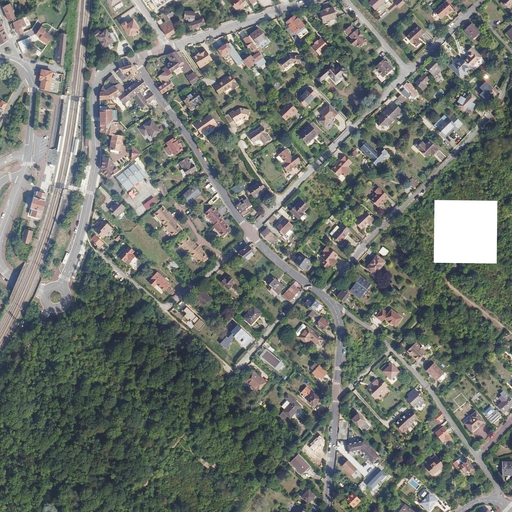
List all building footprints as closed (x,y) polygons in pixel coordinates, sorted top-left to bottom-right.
[(236,4),(238,8),(240,9),(245,5),(244,4),(248,1),(247,0),(230,0),(234,6),(236,4)] [(388,0),(374,0),(371,3),(377,10),(388,0)] [(403,0),(399,0),(397,3),(396,3),(396,4),(400,8),(406,3),(403,0)] [(441,20),(446,16),(449,14),(450,15),(454,12),(447,2),(435,12),(437,13),(436,15),(438,17),(440,18),(441,20)] [(7,22),(16,18),(10,4),(3,8),(7,22)] [(71,27),(73,8),(62,24),(71,27)] [(328,8),(323,10),(323,11),(319,12),(323,23),(336,18),(333,8),(329,9),(328,8)] [(206,23),(205,17),(196,20),(196,18),(196,11),(185,11),(185,19),(190,19),(190,22),(188,23),(192,28),(206,23)] [(378,19),(381,23),(390,15),(387,12),(378,19)] [(168,18),(165,13),(161,16),(162,18),(157,22),(167,38),(177,31),(168,18)] [(286,28),(292,37),(297,33),(298,34),(299,34),(303,38),(310,32),(306,27),(306,26),(297,15),(288,22),(290,25),(286,28)] [(24,17),(14,23),(20,36),(25,34),(24,30),(28,27),(24,17)] [(0,41),(1,44),(8,39),(1,20),(0,21),(0,41)] [(127,23),(126,21),(122,24),(129,35),(132,34),(132,35),(136,32),(136,31),(140,28),(134,20),(129,23),(127,23)] [(359,30),(357,31),(353,26),(346,32),(350,37),(353,41),(350,43),(354,48),(357,46),(360,49),(364,46),(366,46),(368,45),(367,43),(368,43),(364,37),(364,36),(362,33),(361,33),(359,30)] [(483,35),(476,26),(468,33),(476,41),(483,35)] [(56,37),(42,27),(38,34),(50,44),(56,37)] [(98,28),(93,33),(100,40),(104,47),(116,39),(112,33),(110,33),(106,27),(100,31),(98,28)] [(427,35),(421,28),(409,39),(416,46),(417,45),(419,49),(424,45),(421,41),(427,35)] [(268,41),(260,29),(249,37),(258,48),(268,41)] [(134,40),(144,33),(141,30),(132,37),(134,40)] [(65,32),(63,50),(62,53),(60,64),(67,65),(70,33),(65,32)] [(158,41),(154,36),(152,35),(149,45),(150,48),(157,45),(158,41)] [(31,37),(18,42),(22,50),(34,46),(31,37)] [(258,48),(249,37),(245,40),(248,43),(247,44),(249,48),(251,47),(253,52),(257,49),(259,53),(253,58),(258,66),(260,68),(261,67),(262,69),(266,66),(267,68),(270,67),(258,48)] [(333,43),(330,39),(326,43),(325,41),(321,44),(321,43),(318,46),(318,47),(315,49),(322,58),(332,50),(330,48),(335,44),(333,43)] [(229,63),(235,59),(240,65),(245,62),(241,56),(232,43),(230,45),(229,44),(220,49),(229,63)] [(178,64),(183,61),(176,50),(171,52),(176,60),(178,64)] [(471,59),(472,60),(467,65),(473,71),(477,75),(487,65),(484,62),(485,62),(475,51),(471,55),(472,57),(471,59)] [(171,63),(176,60),(171,52),(166,54),(171,63)] [(198,56),(194,59),(201,69),(213,61),(207,52),(202,55),(199,57),(198,56)] [(251,56),(250,57),(247,59),(244,55),(241,56),(245,62),(246,64),(249,68),(251,67),(252,70),(258,66),(253,58),(251,56)] [(302,64),(302,56),(291,55),(281,63),(286,69),(294,63),(302,64)] [(374,67),(381,75),(385,72),(387,74),(394,68),(390,63),(388,64),(386,62),(383,59),(374,67)] [(178,64),(176,60),(171,63),(167,66),(171,72),(180,66),(178,64)] [(441,71),(444,68),(438,62),(430,70),(438,79),(443,74),(441,71)] [(467,65),(464,62),(459,67),(455,63),(451,67),(463,80),(473,71),(467,65)] [(149,93),(145,87),(148,85),(146,82),(135,67),(131,64),(128,65),(119,69),(124,74),(127,78),(131,80),(134,82),(150,103),(157,98),(152,91),(149,93)] [(332,77),(331,78),(339,89),(352,79),(349,75),(349,74),(346,70),(345,71),(343,68),(338,73),(337,72),(332,76),(332,77)] [(122,82),(127,78),(124,74),(119,69),(115,72),(122,82)] [(59,81),(58,80),(51,79),(53,72),(51,71),(41,70),(39,80),(41,80),(40,89),(57,92),(59,81)] [(174,85),(169,77),(167,75),(165,71),(160,75),(165,83),(160,87),(158,88),(162,94),(164,93),(174,85)] [(199,79),(195,72),(187,77),(192,85),(199,80),(199,79)] [(433,78),(430,74),(427,77),(428,78),(419,86),(423,90),(432,82),(431,80),(433,78)] [(115,87),(119,84),(112,75),(108,77),(111,81),(110,82),(113,85),(115,87)] [(230,80),(225,83),(222,85),(222,86),(217,89),(221,96),(226,93),(234,88),(236,91),(241,87),(234,75),(229,78),(230,80)] [(128,89),(134,97),(138,102),(143,108),(150,103),(134,82),(131,80),(129,82),(131,86),(128,89)] [(493,89),(486,81),(480,88),(483,91),(479,95),(485,100),(491,93),(490,92),(493,89)] [(373,88),(379,94),(384,90),(378,83),(373,88)] [(120,84),(119,84),(115,87),(121,95),(119,97),(124,105),(134,97),(128,89),(125,91),(120,84)] [(106,90),(114,101),(119,97),(121,95),(115,87),(113,85),(106,90)] [(407,87),(418,99),(421,96),(410,85),(407,87)] [(100,99),(100,106),(105,105),(115,105),(114,101),(106,90),(103,86),(100,91),(100,92),(100,94),(100,99)] [(190,94),(186,96),(187,97),(184,100),(191,110),(192,110),(195,108),(195,106),(202,102),(193,89),(189,92),(190,94)] [(433,95),(436,98),(444,93),(442,89),(433,95)] [(301,101),(308,108),(319,97),(312,90),(301,101)] [(469,107),(472,105),(473,104),(471,102),(476,98),(470,92),(467,95),(464,93),(463,96),(462,97),(460,102),(462,103),(461,104),(465,108),(467,106),(469,107)] [(0,112),(3,114),(8,104),(2,101),(0,104),(0,112)] [(100,126),(101,132),(106,132),(106,128),(112,120),(112,108),(105,108),(105,105),(100,106),(100,111),(100,118),(100,126)] [(281,115),(288,122),(292,118),(294,116),(296,117),(299,114),(290,105),(281,115)] [(398,117),(403,112),(396,105),(391,110),(390,109),(380,119),(382,120),(380,121),(380,128),(387,128),(389,127),(390,128),(399,119),(398,117)] [(340,116),(330,106),(322,115),(325,118),(321,123),(327,129),(331,125),(331,123),(334,120),(333,119),(335,117),(337,119),(340,116)] [(236,111),(235,109),(224,116),(229,123),(234,120),(235,122),(241,118),(249,120),(250,110),(240,108),(236,111)] [(210,114),(206,116),(201,120),(202,121),(200,122),(199,121),(194,125),(200,134),(213,125),(214,127),(218,125),(210,114)] [(152,119),(139,128),(144,136),(149,133),(152,138),(164,130),(160,125),(157,127),(152,119)] [(439,131),(446,139),(457,128),(459,130),(460,129),(462,130),(466,127),(459,121),(457,122),(454,119),(451,121),(450,121),(439,131)] [(113,133),(117,134),(117,125),(112,120),(106,128),(106,132),(106,134),(113,135),(113,133)] [(267,133),(273,129),(267,121),(261,125),(264,129),(251,139),(256,147),(263,142),(267,147),(274,143),(267,133)] [(316,140),(321,136),(314,129),(303,139),(310,146),(314,142),(313,141),(315,140),(316,140)] [(113,133),(113,135),(110,152),(118,153),(122,135),(117,134),(113,133)] [(181,146),(182,146),(178,140),(177,141),(175,137),(167,142),(171,149),(170,149),(172,153),(173,152),(175,155),(183,149),(181,146)] [(423,143),(418,148),(428,158),(432,154),(433,155),(435,154),(436,155),(440,150),(431,141),(427,146),(423,143)] [(387,157),(390,154),(386,150),(379,156),(376,153),(377,151),(370,145),(364,150),(375,161),(373,162),(380,168),(389,158),(387,157)] [(141,154),(135,147),(132,149),(135,153),(131,156),(134,159),(137,157),(141,154)] [(297,170),(296,169),(303,164),(298,157),(292,162),(290,159),(292,158),(288,152),(281,157),(287,166),(284,168),(289,175),(292,172),(293,173),(297,170)] [(354,163),(347,156),(341,162),(343,164),(340,166),(339,165),(333,171),(340,177),(343,174),(347,178),(353,171),(350,168),(354,163)] [(102,170),(109,180),(120,171),(110,158),(103,157),(103,160),(102,170)] [(187,158),(179,163),(183,169),(186,175),(187,174),(196,169),(193,164),(192,165),(189,160),(187,158)] [(137,163),(146,174),(149,171),(141,160),(137,163)] [(137,162),(116,178),(127,192),(147,176),(146,174),(137,163),(137,162)] [(283,177),(274,183),(278,188),(286,181),(283,177)] [(420,184),(413,178),(410,182),(416,188),(420,184)] [(164,195),(169,193),(161,180),(157,183),(164,195)] [(266,192),(261,184),(251,190),(256,199),(266,192)] [(189,203),(200,193),(194,186),(183,196),(189,203)] [(388,196),(379,187),(374,192),(377,194),(371,200),(377,206),(388,196)] [(40,190),(38,189),(36,197),(34,197),(31,208),(32,208),(30,216),(43,219),(50,193),(47,192),(40,190)] [(245,200),(243,198),(234,204),(236,207),(243,217),(250,212),(248,208),(253,205),(248,198),(245,200)] [(118,217),(126,208),(118,200),(110,209),(118,217)] [(305,214),(311,208),(303,201),(293,212),(301,220),(306,216),(305,214)] [(221,214),(219,215),(213,207),(205,214),(215,225),(214,226),(224,237),(231,230),(225,222),(226,221),(222,218),(223,217),(221,214)] [(169,216),(162,209),(154,215),(164,226),(172,219),(173,218),(170,215),(169,216)] [(374,221),(366,213),(355,223),(362,230),(368,223),(370,225),(374,221)] [(112,228),(102,218),(98,223),(101,225),(95,231),(102,238),(112,228)] [(172,219),(164,226),(163,227),(173,239),(182,231),(174,223),(175,222),(172,219)] [(295,227),(287,219),(277,229),(285,237),(295,227)] [(338,234),(345,240),(349,236),(352,232),(345,226),(341,230),(338,234)] [(279,240),(268,229),(262,235),(270,242),(271,241),(272,242),(273,241),(275,244),(279,240)] [(34,233),(27,231),(23,243),(30,245),(34,233)] [(342,245),(345,242),(344,241),(345,240),(338,234),(334,238),(342,245)] [(91,239),(100,247),(104,243),(95,235),(91,239)] [(189,255),(190,255),(197,248),(195,245),(194,246),(187,238),(179,245),(189,255)] [(135,257),(132,254),(134,251),(129,247),(119,257),(128,265),(133,259),(135,257)] [(199,247),(197,248),(190,255),(201,266),(209,259),(201,251),(202,250),(199,247)] [(250,247),(242,254),(245,259),(247,261),(256,254),(250,247)] [(340,256),(329,247),(326,250),(338,259),(340,256)] [(324,257),(336,266),(339,263),(336,260),(338,259),(326,250),(325,252),(327,253),(324,257)] [(304,269),(310,261),(301,254),(294,263),(304,269)] [(382,270),(388,263),(379,256),(368,269),(376,275),(381,269),(382,270)] [(323,258),(326,261),(323,265),(329,270),(332,265),(335,268),(336,266),(324,257),(323,258)] [(170,285),(157,272),(150,279),(151,280),(148,282),(154,287),(156,284),(163,291),(170,285)] [(286,288),(272,275),(267,280),(276,289),(275,290),(279,295),(286,288)] [(237,284),(229,277),(223,284),(230,291),(237,284)] [(366,300),(375,287),(364,278),(361,282),(362,283),(355,293),(359,297),(360,295),(366,300)] [(302,291),(295,286),(289,294),(295,299),(302,291)] [(204,292),(202,290),(197,295),(199,297),(197,299),(206,307),(213,299),(205,291),(204,292)] [(354,297),(346,291),(340,299),(347,305),(354,297)] [(304,298),(302,300),(320,315),(326,308),(316,301),(315,302),(311,298),(308,302),(304,298)] [(266,316),(258,309),(248,321),(255,328),(266,316)] [(394,312),(391,316),(385,311),(379,319),(385,324),(387,321),(391,323),(390,324),(394,327),(395,326),(398,329),(405,321),(394,312)] [(325,321),(312,312),(307,317),(310,320),(313,317),(317,320),(314,323),(319,328),(325,321)] [(248,346),(255,338),(240,324),(221,344),(227,350),(234,342),(233,341),(238,336),(248,346)] [(317,342),(321,337),(307,326),(298,336),(307,344),(312,338),(317,342)] [(507,331),(503,336),(511,342),(511,341),(511,333),(508,330),(507,331)] [(407,349),(417,359),(426,351),(423,347),(419,344),(417,341),(407,349)] [(286,363),(267,348),(261,356),(280,371),(286,363)] [(322,379),(328,373),(317,362),(312,367),(315,371),(313,373),(318,377),(319,376),(322,379)] [(394,381),(403,373),(395,364),(387,372),(394,381)] [(447,375),(437,365),(429,372),(439,382),(440,381),(443,384),(451,377),(448,374),(447,375)] [(244,379),(257,391),(266,382),(252,369),(244,379)] [(389,390),(388,388),(391,386),(385,379),(381,381),(380,380),(376,384),(378,387),(376,389),(375,388),(370,392),(377,400),(389,390)] [(419,394),(415,388),(407,395),(408,397),(406,399),(414,408),(419,404),(420,406),(425,402),(420,396),(419,397),(417,396),(419,394)] [(285,397),(291,402),(280,414),(288,421),(303,403),(290,391),(285,397)] [(500,398),(503,401),(498,406),(504,413),(511,405),(511,400),(504,391),(502,393),(504,395),(500,398)] [(321,400),(314,393),(307,400),(314,407),(321,400)] [(350,402),(357,395),(355,393),(348,400),(350,402)] [(484,412),(493,423),(501,416),(491,406),(484,412)] [(415,424),(414,423),(420,418),(414,411),(408,416),(407,415),(397,424),(404,433),(407,433),(410,431),(410,428),(415,424)] [(472,418),(465,424),(478,440),(491,429),(476,411),(470,416),(472,418)] [(365,432),(371,426),(360,413),(353,419),(365,432)] [(447,418),(444,414),(438,420),(443,426),(445,423),(444,421),(447,418)] [(440,444),(443,448),(450,442),(447,438),(440,444)] [(375,463),(382,457),(366,440),(349,445),(351,454),(363,450),(375,463)] [(322,454),(328,448),(322,442),(316,448),(322,454)] [(401,449),(406,455),(408,452),(400,442),(396,445),(400,450),(401,449)] [(306,476),(313,469),(303,457),(295,465),(306,476)] [(450,469),(439,458),(434,463),(432,461),(425,467),(429,471),(431,469),(440,479),(450,469)] [(468,459),(461,464),(460,463),(457,465),(458,467),(460,465),(467,473),(468,472),(470,474),(476,469),(469,461),(468,459)] [(358,470),(349,460),(343,465),(353,475),(358,470)] [(511,461),(502,462),(502,476),(511,475),(511,461)] [(28,467),(22,462),(13,474),(19,478),(28,467)] [(382,468),(366,484),(375,493),(391,476),(382,468)] [(408,482),(417,490),(423,484),(413,476),(408,482)] [(431,493),(423,487),(414,497),(422,504),(431,493)] [(313,493),(307,499),(313,506),(319,499),(313,493)] [(356,494),(349,500),(356,509),(363,502),(356,494)]
